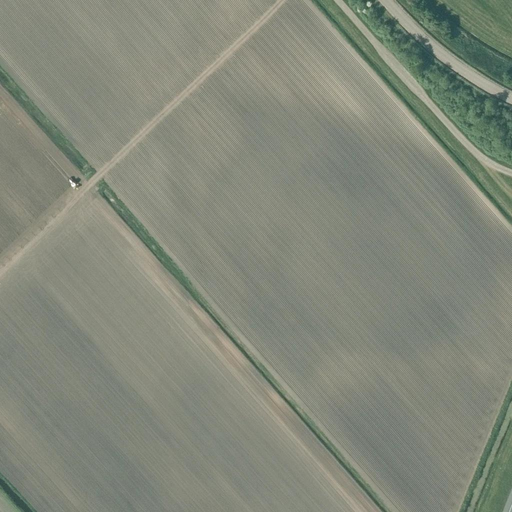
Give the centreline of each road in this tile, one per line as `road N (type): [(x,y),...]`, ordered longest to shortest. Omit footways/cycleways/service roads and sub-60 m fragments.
road 1 (track): [(277,0),(0,271)]
road 2 (unclassified): [(511,99),(450,62),(385,0)]
